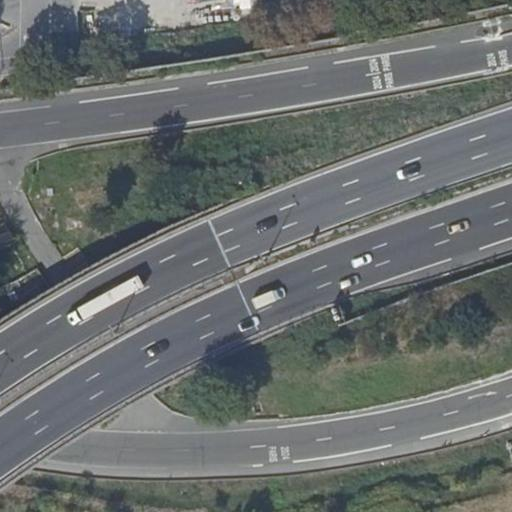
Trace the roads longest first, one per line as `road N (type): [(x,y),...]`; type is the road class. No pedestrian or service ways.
road 1 (motorway): [(0,449),(194,331),(324,274),(511,209)]
road 2 (motorway): [(511,134),(223,242),(0,366)]
